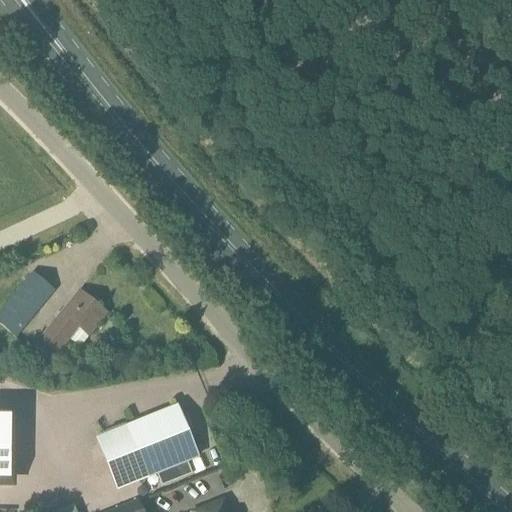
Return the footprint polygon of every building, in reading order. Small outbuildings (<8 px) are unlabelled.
[(23,359),(30,351),(16,340),(55,292),(32,272),(0,310),(0,327),(13,338),(8,345),(23,359)] [(88,337),(106,314),(79,292),(39,341),(41,342),(32,354),(48,367),(79,329),(88,337)] [(177,406),(95,440),(116,493),(157,476),(162,487),(191,475),(187,464),(198,459),(177,406)] [(0,482),(9,482),(10,417),(0,417),(0,482)] [(43,424),(46,432),(36,437),(43,454),(62,446),(51,420),(43,424)]
